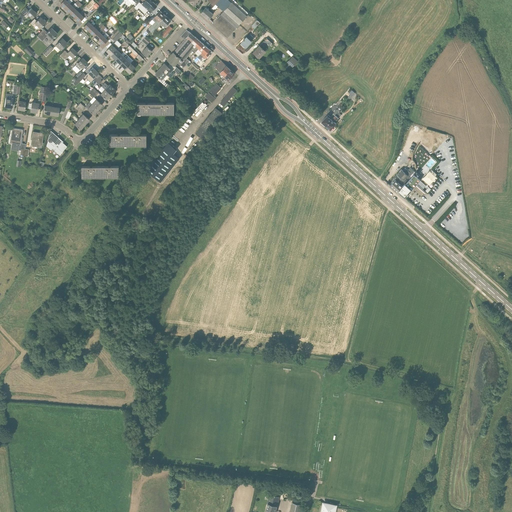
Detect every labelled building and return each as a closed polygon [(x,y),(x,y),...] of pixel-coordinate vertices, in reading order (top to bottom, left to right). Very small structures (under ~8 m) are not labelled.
[(63,0),(60,4),(65,8),(70,3),(67,0),(63,0)] [(70,3),(65,8),(70,13),(77,5),(82,0),(78,0),(76,3),(75,3),(72,6),(70,3)] [(145,0),(139,7),(145,13),(154,3),(153,2),(152,1),(151,0),(145,0)] [(219,0),(216,4),(223,10),(212,22),(228,36),(247,16),(229,0),(219,0)] [(144,14),(147,17),(157,5),(154,3),(145,13),(139,7),(137,10),(143,15),(144,14)] [(210,3),(201,12),(208,19),(213,14),(209,11),(214,6),(210,3)] [(26,13),(31,18),(36,13),(31,8),(28,11),(25,7),(21,12),(24,16),(26,13)] [(70,13),(75,17),(80,13),(75,8),(70,13)] [(161,10),(154,17),(157,20),(156,20),(148,29),(151,31),(166,15),(162,12),(161,12),(160,11),(161,10)] [(83,15),(80,13),(75,17),(80,22),(87,15),(85,13),(83,15)] [(166,15),(151,31),(153,34),(161,24),(162,23),(165,26),(169,23),(171,20),(169,17),(168,18),(166,15)] [(35,23),(40,28),(46,22),(40,17),(36,21),(34,19),(30,23),(32,26),(35,23)] [(89,31),(94,26),(91,23),(93,21),(91,19),(84,26),(89,31)] [(260,23),(257,20),(252,26),(255,28),(260,23)] [(94,26),(89,31),(94,36),(98,31),(94,26)] [(170,26),(162,35),(165,37),(173,29),(170,26)] [(51,27),(47,32),(44,29),(37,36),(41,40),(46,34),(52,39),(57,33),(54,30),(54,31),(51,28),(51,27)] [(98,31),(94,36),(99,40),(103,35),(106,32),(103,30),(101,28),(98,31)] [(174,52),(173,52),(177,56),(195,36),(190,33),(186,30),(181,36),(184,39),(184,40),(174,52)] [(115,42),(123,34),(120,32),(115,37),(113,39),(115,42)] [(246,34),(244,37),(240,41),(241,41),(245,45),(249,42),(251,39),(254,36),(250,33),(247,35),(246,34)] [(103,35),(99,40),(103,45),(111,37),(109,35),(106,38),(103,35)] [(195,36),(177,56),(181,59),(186,65),(190,61),(186,58),(193,51),(195,52),(203,43),(195,36)] [(55,45),(60,50),(67,43),(62,38),(55,45)] [(259,57),(263,54),(272,43),(266,38),(254,52),(259,57)] [(111,55),(118,47),(119,47),(114,42),(106,51),(111,55)] [(203,43),(195,52),(198,56),(201,53),(203,51),(206,47),(207,47),(203,43)] [(50,45),(43,53),(46,56),(53,48),(50,45)] [(152,51),(147,46),(142,52),(147,57),(152,51)] [(118,47),(111,55),(116,60),(121,54),(123,52),(118,47)] [(210,50),(207,47),(206,47),(203,51),(201,53),(198,56),(197,57),(192,62),(195,64),(199,59),(201,59),(203,57),(205,58),(209,54),(207,52),(210,50)] [(72,48),(67,53),(65,50),(60,56),(64,60),(68,57),(70,60),(73,57),(77,53),(72,48)] [(167,59),(171,63),(175,65),(177,63),(179,66),(181,65),(184,68),(186,65),(181,59),(177,56),(173,52),(167,59)] [(120,64),(126,58),(121,54),(116,60),(120,64)] [(82,58),(77,63),(75,66),(80,70),(87,62),(82,58)] [(120,64),(125,69),(131,63),(126,58),(120,64)] [(287,62),(293,67),(296,62),(291,58),(287,62)] [(132,61),(131,63),(125,69),(130,73),(136,67),(137,66),(132,61)] [(231,69),(227,66),(223,62),(220,66),(217,69),(224,76),(231,69)] [(160,68),(167,74),(169,71),(171,72),(173,70),(164,63),(160,68)] [(192,65),(189,68),(194,73),(197,69),(192,65)] [(90,69),(87,72),(93,78),(98,73),(93,67),(90,70),(90,69)] [(167,74),(160,68),(155,74),(160,78),(158,80),(162,83),(169,89),(171,87),(165,81),(163,78),(167,74)] [(226,83),(227,81),(230,84),(237,76),(235,73),(231,69),(224,76),(221,79),(226,83)] [(78,79),(83,73),(80,70),(75,76),(78,79)] [(111,95),(115,90),(109,84),(108,85),(104,83),(101,86),(105,89),(111,95)] [(216,84),(205,96),(208,99),(209,100),(212,102),(215,99),(213,97),(221,88),(216,84)] [(227,95),(230,98),(236,90),(233,87),(227,95)] [(111,95),(105,89),(100,94),(106,100),(111,95)] [(230,98),(227,95),(220,103),(225,107),(228,103),(227,102),(230,98)] [(11,108),(13,98),(6,97),(4,107),(11,108)] [(96,99),(91,104),(98,109),(102,104),(96,99)] [(26,101),(19,100),(17,109),(24,110),(26,101)] [(38,109),(39,104),(32,102),(31,104),(29,104),(28,108),(31,109),(30,111),(37,112),(37,109),(38,109)] [(80,103),(78,106),(83,110),(85,107),(93,115),(98,109),(91,104),(89,102),(85,107),(80,103)] [(137,103),(137,110),(137,114),(174,114),(174,108),(174,103),(137,103)] [(52,106),(44,105),(43,113),(51,114),(52,106)] [(52,106),(51,114),(58,116),(59,108),(52,106)] [(201,138),(186,156),(192,160),(210,139),(209,137),(212,134),(208,132),(216,123),(215,121),(222,113),(216,107),(195,133),(201,138)] [(327,116),(325,118),(321,122),(326,126),(335,115),(338,112),(339,111),(338,110),(337,111),(336,110),(330,117),(328,115),(327,116)] [(341,115),(339,113),(338,112),(335,115),(326,126),(330,130),(333,126),(336,124),(334,122),(336,119),(337,120),(338,118),(341,115)] [(83,114),(78,119),(85,125),(89,119),(83,114)] [(80,129),(85,125),(78,119),(74,124),(80,129)] [(20,150),(19,155),(20,155),(24,156),(25,149),(26,143),(22,143),(22,139),(21,139),(22,135),(23,130),(12,128),(9,143),(12,144),(12,148),(20,150)] [(33,131),(32,136),(32,138),(31,137),(30,140),(31,140),(31,145),(31,146),(41,148),(42,145),(43,142),(42,142),(43,138),(44,133),(39,132),(39,133),(33,132),(33,131)] [(54,134),(51,137),(49,139),(53,142),(51,143),(53,146),(51,148),(56,152),(58,149),(62,152),(67,146),(62,142),(61,142),(60,141),(61,140),(54,134)] [(147,134),(118,135),(110,135),(110,141),(110,145),(147,146),(147,134)] [(145,169),(161,182),(179,158),(173,153),(176,149),(167,142),(166,143),(145,169)] [(119,166),(82,166),(82,168),(82,177),(119,177),(119,166)] [(396,175),(393,178),(395,180),(398,182),(399,181),(401,183),(410,172),(408,170),(405,168),(402,171),(401,169),(396,175)] [(433,169),(428,173),(434,178),(438,174),(433,169)] [(392,182),(390,186),(391,186),(397,192),(398,192),(413,175),(410,172),(401,183),(399,181),(398,182),(395,180),(392,182)] [(423,188),(427,184),(420,178),(419,179),(418,178),(416,176),(413,174),(413,175),(398,192),(405,198),(405,197),(406,196),(409,198),(414,192),(421,198),(426,192),(427,193),(431,189),(428,186),(425,190),(423,188)] [(130,218),(123,211),(119,214),(126,222),(130,218)] [(270,495),(267,504),(276,506),(279,497),(275,496),(274,495),(274,496),(270,495)] [(299,511),(300,509),(301,504),(292,502),(289,511),(299,511)] [(335,511),(337,505),(323,502),(320,511),(335,511)]
